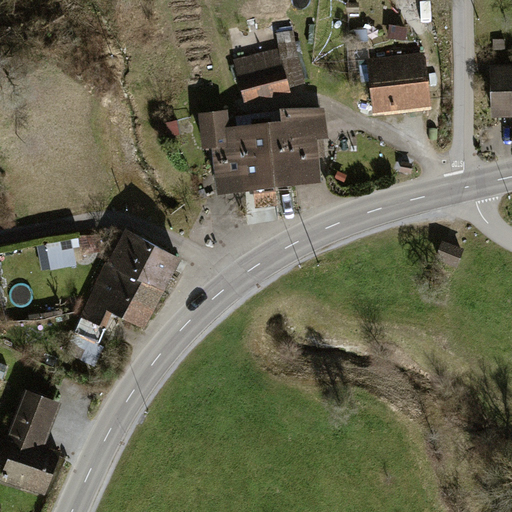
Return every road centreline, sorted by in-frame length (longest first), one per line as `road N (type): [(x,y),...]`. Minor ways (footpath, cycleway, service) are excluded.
road 1 (tertiary): [(71,511),(146,371),(225,288)]
road 2 (tertiary): [(225,288),(325,228),(469,186)]
road 3 (unclassified): [(225,288),(193,251),(120,220),(0,236)]
road 4 (unclassified): [(469,186),(460,0)]
